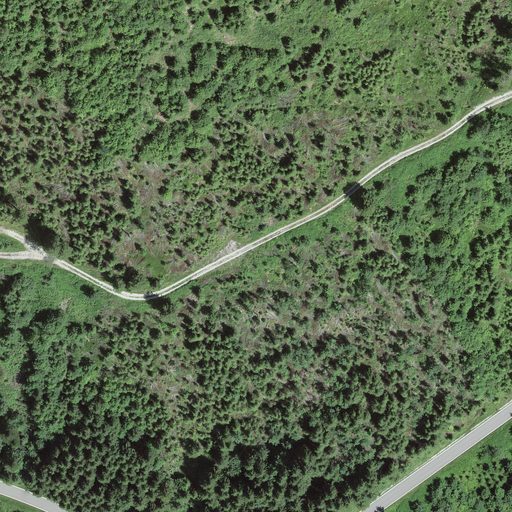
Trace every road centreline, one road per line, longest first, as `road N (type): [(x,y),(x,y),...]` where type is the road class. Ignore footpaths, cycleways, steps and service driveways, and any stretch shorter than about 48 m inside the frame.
road 1 (track): [(511,93),(390,161),(314,215),(145,297),(112,290),(0,229)]
road 2 (tertiary): [(511,409),(370,511)]
